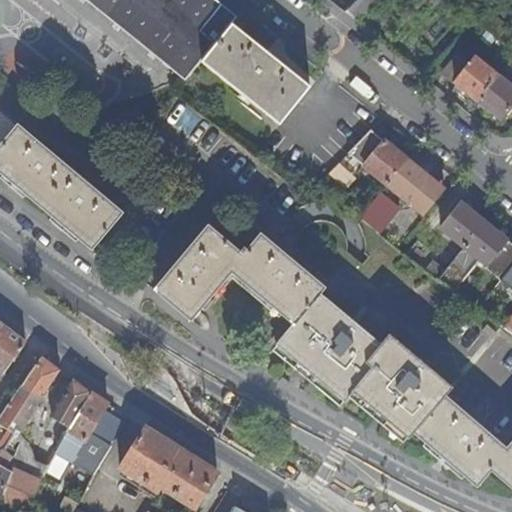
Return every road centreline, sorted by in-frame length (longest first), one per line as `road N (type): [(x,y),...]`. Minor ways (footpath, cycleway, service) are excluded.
road 1 (secondary): [(458,511),(169,354),(0,235)]
road 2 (secondary): [(0,289),(117,378),(330,511)]
road 3 (residential): [(274,0),(508,178)]
road 4 (unknown): [(112,314),(219,185)]
